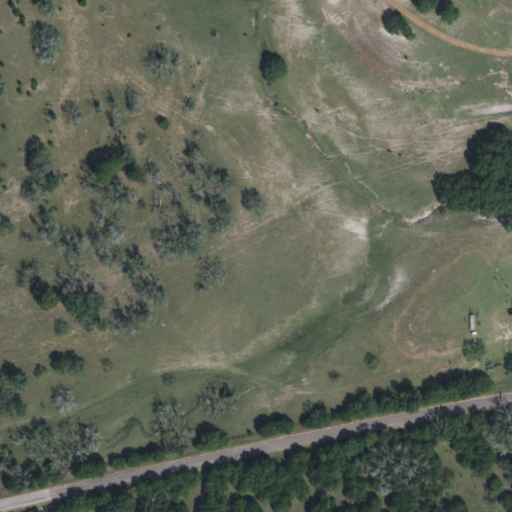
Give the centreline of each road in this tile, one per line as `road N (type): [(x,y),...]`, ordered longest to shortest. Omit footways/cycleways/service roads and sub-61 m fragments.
road 1 (residential): [(389,422),(0,509)]
road 2 (residential): [(511,399),(389,422)]
